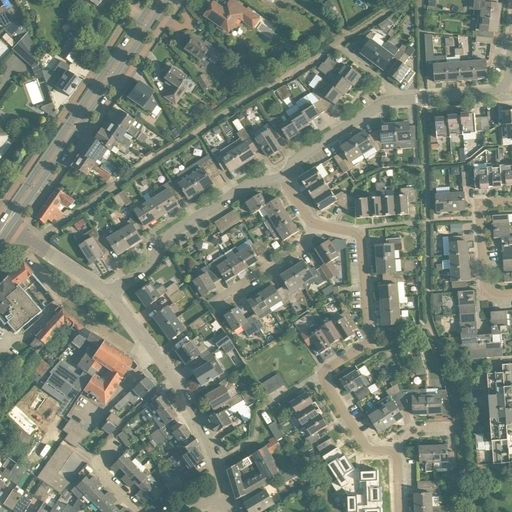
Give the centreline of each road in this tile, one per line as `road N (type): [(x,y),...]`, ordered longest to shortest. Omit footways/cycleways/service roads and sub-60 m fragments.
road 1 (residential): [(391,451),(366,449),(326,385),(330,363),(367,337),(359,235),(315,224)]
road 2 (tertiary): [(8,228),(166,0)]
road 3 (tertiary): [(153,0),(0,222)]
road 4 (residential): [(280,176),(382,102),(488,93),(506,83)]
road 5 (residential): [(223,492),(187,404),(108,293)]
road 6 (residential): [(108,293),(152,260),(168,233),(255,181),(280,176)]
road 7 (residential): [(511,294),(484,290),(477,208),(511,201)]
road 8 (residential): [(210,303),(305,243),(315,224)]
